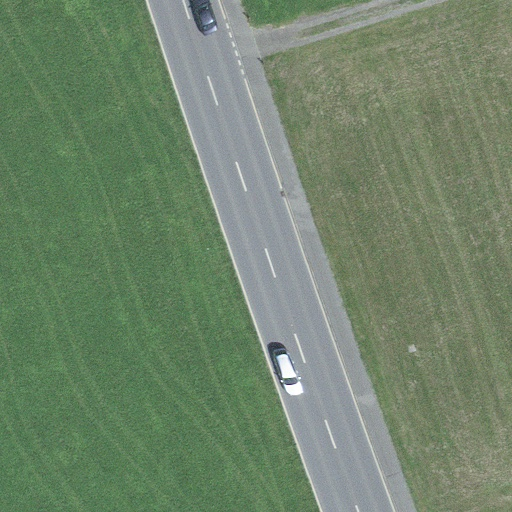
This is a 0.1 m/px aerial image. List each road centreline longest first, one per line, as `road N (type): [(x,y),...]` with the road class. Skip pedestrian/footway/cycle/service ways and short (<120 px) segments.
road 1 (secondary): [(186,0),(363,511)]
road 2 (track): [(208,67),(433,0)]
